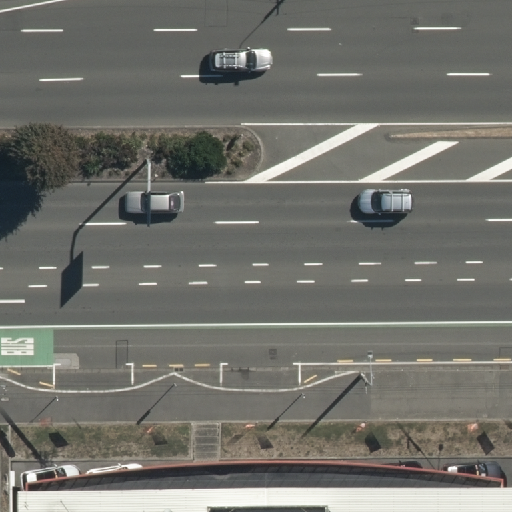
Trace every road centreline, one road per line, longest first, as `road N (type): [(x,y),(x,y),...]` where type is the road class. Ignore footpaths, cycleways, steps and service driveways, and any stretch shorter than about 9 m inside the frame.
road 1 (secondary): [(511,252),(423,287),(321,300),(0,307)]
road 2 (primary): [(511,243),(359,216),(0,224)]
road 3 (primary): [(0,64),(183,51),(511,50)]
